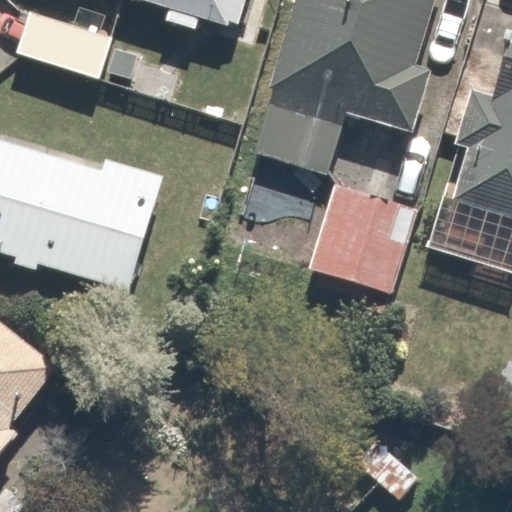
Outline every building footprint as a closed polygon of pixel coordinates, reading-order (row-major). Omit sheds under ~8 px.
[(238,0),(142,0),(229,28),(238,0)] [(393,126),(417,133),(436,70),(412,63),(431,0),(294,0),(250,145),(324,168),(332,141),(383,157),(393,126)] [(123,38),(33,11),(17,66),(107,92),(123,38)] [(511,22),(492,93),(465,86),(431,209),(458,216),(511,231),(511,22)] [(159,181),(0,137),(0,258),(128,294),(159,181)] [(423,206),(331,177),(300,278),(391,306),(423,206)] [(0,511),(20,511),(108,416),(0,316),(0,511)] [(382,435),(347,464),(383,508),(418,478),(382,435)]
